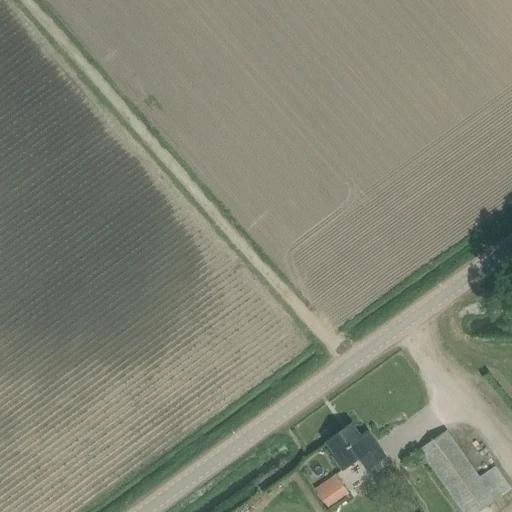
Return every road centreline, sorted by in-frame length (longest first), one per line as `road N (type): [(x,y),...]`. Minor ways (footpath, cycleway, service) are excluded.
road 1 (track): [(29,0),(345,365)]
road 2 (tertiary): [(143,511),(511,244)]
